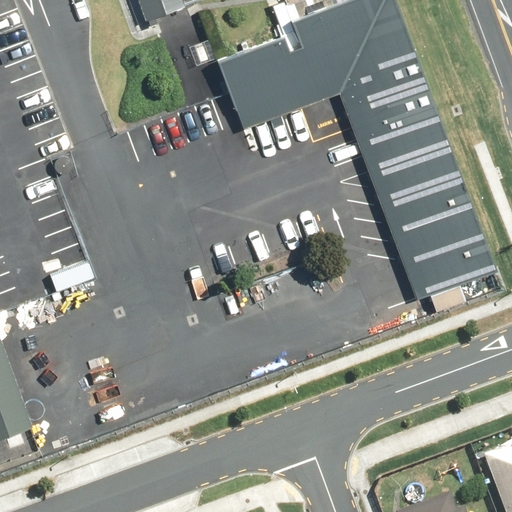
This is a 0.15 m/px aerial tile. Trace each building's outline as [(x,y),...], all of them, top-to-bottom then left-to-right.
[(181,4),(179,0),(133,0),(141,19),(181,4)] [(414,300),(492,271),(392,0),(338,0),(273,24),(278,36),(217,59),(229,92),(242,125),(337,91),(414,300)] [(0,349),(0,440),(30,430),(0,349)] [(511,511),(511,441),(477,455),(498,511),(511,511)] [(454,510),(449,496),(400,511),(463,511),(462,507),(454,510)]
